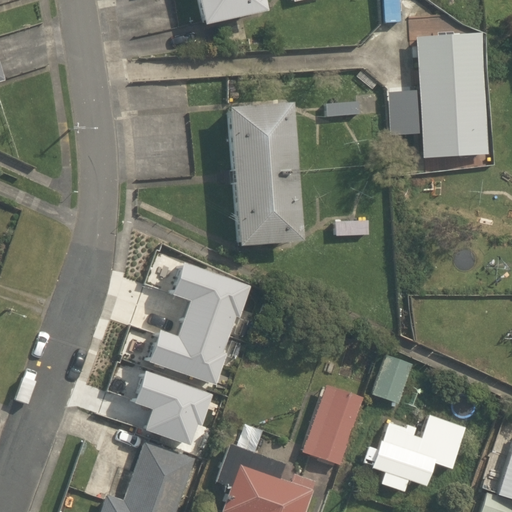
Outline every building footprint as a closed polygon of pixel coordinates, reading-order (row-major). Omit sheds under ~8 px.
[(260,12),(257,0),(189,0),(195,27),(203,25),(208,49),(249,39),(243,16),(260,12)] [(421,159),(482,155),(475,36),(413,40),(421,159)] [(323,119),(377,115),(376,92),(351,93),(352,104),(322,106),(323,119)] [(294,244),(285,109),(223,113),(233,248),(294,244)] [(363,222),(331,223),(331,238),(364,237),(363,222)] [(121,343),(175,366),(194,322),(140,299),(121,343)] [(395,405),(408,366),(379,357),(367,396),(395,405)] [(335,467),(359,399),(321,385),(297,453),(335,467)] [(378,483),(401,492),(405,480),(422,486),(431,462),(448,468),(462,428),(426,415),(417,439),(409,436),(412,428),(403,425),(402,428),(385,422),(369,468),(381,473),(378,483)] [(511,501),(511,437),(510,436),(491,495),(511,501)] [(173,511),(190,460),(138,443),(119,500),(103,495),(97,511),(173,511)] [(299,511),(309,482),(291,475),(288,484),(275,480),(280,465),(225,446),(213,481),(225,485),(220,499),(226,501),(222,511),(299,511)] [(373,448),(366,446),(360,464),(368,466),(373,448)] [(511,511),(511,503),(481,493),(474,511),(511,511)]
